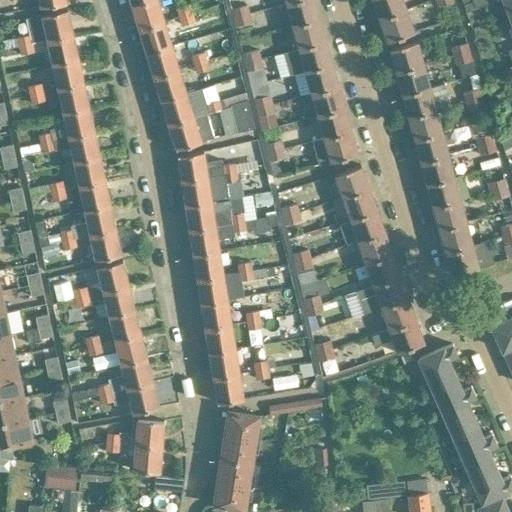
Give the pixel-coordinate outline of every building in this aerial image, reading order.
[(159,0),(148,0),(131,5),(139,29),(166,21),(159,0)] [(319,17),(314,0),(294,0),(285,2),(292,25),(319,17)] [(407,7),(404,0),(373,0),(379,17),(407,7)] [(511,13),(511,0),(476,0),(474,1),(473,1),(465,4),(467,11),(493,1),(495,4),(503,1),(509,15),(511,13)] [(250,12),(248,4),(231,8),(234,17),(250,12)] [(415,31),(407,7),(379,17),(388,40),(415,31)] [(73,34),(67,9),(43,14),(49,39),(73,34)] [(252,21),(250,12),(234,17),(236,25),(252,21)] [(325,40),(319,17),(292,25),(298,47),(325,40)] [(166,21),(139,29),(146,53),(173,44),(166,21)] [(33,43),(31,34),(18,37),(20,46),(33,43)] [(78,59),(73,34),(49,39),(54,64),(78,59)] [(332,62),(325,40),(298,47),(304,69),(332,62)] [(424,64),(418,40),(390,48),(396,71),(424,64)] [(471,51),(469,42),(451,46),(454,56),(471,51)] [(35,51),(33,43),(20,46),(21,53),(35,51)] [(180,68),(173,44),(146,53),(153,77),(180,68)] [(262,58),(260,49),(243,53),(245,62),(262,58)] [(208,59),(205,51),(192,55),(195,64),(208,59)] [(473,60),(471,51),(454,56),(456,64),(473,60)] [(264,67),(262,58),(245,62),(247,71),(264,67)] [(84,83),(78,59),(54,64),(59,88),(84,83)] [(210,68),(208,59),(195,64),(197,72),(210,68)] [(338,84),(332,62),(304,69),(311,92),(338,84)] [(431,87),(424,64),(396,71),(402,94),(431,87)] [(187,92),(180,68),(153,77),(160,100),(187,92)] [(44,92),(41,83),(28,85),(30,95),(44,92)] [(89,107),(84,83),(59,88),(64,113),(89,107)] [(344,107),(338,84),(311,92),(317,114),(344,107)] [(437,109),(431,87),(402,94),(408,116),(437,109)] [(483,96),(481,87),(464,91),(466,101),(483,96)] [(45,99),(44,92),(30,95),(32,102),(45,99)] [(195,116),(187,92),(160,100),(168,124),(195,116)] [(273,103),(271,94),(254,98),(256,107),(273,103)] [(485,105),(483,96),(466,101),(468,109),(485,105)] [(223,108),(220,99),(207,103),(210,112),(223,108)] [(256,127),(248,99),(231,104),(237,131),(256,127)] [(275,111),(273,103),(256,107),(259,115),(275,111)] [(94,132),(89,107),(64,113),(67,124),(50,128),(51,132),(39,134),(40,143),(94,132)] [(350,129),(344,107),(317,114),(323,137),(350,129)] [(443,131),(437,109),(408,116),(415,139),(443,131)] [(207,111),(195,116),(168,124),(175,148),(215,136),(207,111)] [(357,153),(350,129),(323,137),(313,139),(320,163),(330,160),(330,161),(357,153)] [(449,154),(443,131),(415,139),(421,162),(449,154)] [(511,131),(501,136),(505,147),(511,144),(511,131)] [(99,156),(94,132),(40,143),(42,151),(43,153),(71,147),(74,161),(99,156)] [(495,141),(493,132),(476,136),(478,145),(495,141)] [(284,147),(282,139),(265,143),(267,152),(284,147)] [(501,164),(495,141),(478,145),(484,168),(501,164)] [(14,154),(12,143),(0,145),(0,149),(1,157),(14,154)] [(287,156),(284,147),(267,152),(274,177),(283,174),(279,158),(287,156)] [(224,173),(222,164),(224,164),(223,159),(206,162),(204,150),(178,155),(182,180),(209,176),(224,173)] [(17,165),(14,154),(1,157),(4,168),(17,165)] [(455,177),(449,154),(421,162),(427,185),(455,177)] [(105,180),(99,156),(74,161),(79,185),(105,180)] [(224,173),(238,171),(236,162),(224,164),(222,164),(224,173)] [(368,187),(361,165),(334,174),(342,196),(368,187)] [(239,179),(238,171),(224,173),(225,181),(239,179)] [(211,187),(209,176),(182,180),(185,204),(213,200),(211,187)] [(461,200),(455,177),(427,185),(433,207),(461,200)] [(508,187),(505,177),(488,181),(491,191),(508,187)] [(65,188),(63,180),(50,183),(52,191),(65,188)] [(110,204),(105,180),(79,185),(71,187),(76,212),(85,210),(85,209),(110,204)] [(23,197),(21,186),(8,189),(11,200),(23,197)] [(376,209),(368,187),(342,196),(350,218),(376,209)] [(510,195),(508,187),(491,191),(493,199),(510,195)] [(67,197),(65,188),(52,191),(53,200),(67,197)] [(273,199),(271,190),(255,193),(257,202),(273,199)] [(26,208),(23,197),(11,200),(13,210),(26,208)] [(233,222),(231,213),(230,208),(215,211),(213,200),(185,204),(189,229),(233,222)] [(467,222),(461,200),(433,207),(439,229),(467,222)] [(300,211),(298,203),(281,206),(283,215),(300,211)] [(48,235),(45,219),(35,221),(41,245),(62,240),(75,237),(75,238),(91,235),(91,234),(115,229),(110,204),(85,209),(85,210),(86,215),(87,222),(72,225),(73,229),(48,235)] [(384,231),(376,209),(350,218),(351,220),(340,223),(347,243),(357,239),(357,240),(384,231)] [(231,213),(233,222),(245,220),(244,211),(231,213)] [(302,220),(300,211),(283,215),(285,224),(302,220)] [(245,220),(233,222),(234,231),(247,228),(254,227),(254,232),(271,229),(270,225),(279,223),(277,215),(269,217),(269,215),(245,219),(245,220)] [(221,249),(219,238),(235,235),(234,231),(233,222),(189,229),(193,254),(221,249)] [(473,244),(467,222),(439,229),(445,252),(473,244)] [(511,233),(511,223),(501,226),(503,236),(511,233)] [(32,239),(30,228),(17,231),(19,242),(32,239)] [(121,253),(115,229),(91,234),(91,235),(96,258),(121,253)] [(392,253),(384,231),(357,240),(365,262),(392,253)] [(511,242),(511,233),(503,236),(506,244),(509,243),(511,242)] [(77,246),(75,238),(75,237),(62,240),(64,249),(77,246)] [(35,250),(32,239),(19,242),(22,253),(35,250)] [(480,267),(473,244),(445,252),(451,275),(480,267)] [(284,249),(256,247),(255,261),(283,263),(284,249)] [(311,257),(309,248),(293,252),(295,261),(311,257)] [(225,273),(221,249),(193,254),(197,278),(225,273)] [(400,275),(392,253),(365,262),(373,284),(400,275)] [(317,280),(311,257),(295,261),(300,284),(317,280)] [(129,285),(122,259),(97,265),(103,291),(129,285)] [(253,269),(251,261),(239,262),(238,263),(240,271),(253,269)] [(268,276),(266,267),(263,267),(253,269),(240,271),(241,280),(268,276)] [(41,282),(39,271),(26,273),(28,284),(41,282)] [(201,303),(229,298),(225,273),(197,278),(201,303)] [(407,297),(400,275),(373,284),(381,306),(407,297)] [(322,303),(317,280),(300,284),(305,307),(322,303)] [(44,292),(41,282),(28,284),(31,295),(44,292)] [(135,309),(129,285),(103,291),(109,315),(135,309)] [(88,295),(86,286),(73,289),(75,298),(88,295)] [(91,303),(88,295),(75,298),(77,306),(91,303)] [(415,319),(407,297),(381,306),(389,328),(415,319)] [(249,320),(247,312),(247,307),(231,310),(229,298),(201,303),(205,327),(233,323),(249,320)] [(324,312),(322,303),(305,307),(308,315),(324,312)] [(141,333),(135,309),(109,315),(115,339),(141,333)] [(247,312),(249,320),(261,318),(259,310),(247,312)] [(0,334),(11,333),(6,311),(0,312),(0,334)] [(37,327),(50,324),(48,313),(35,316),(37,327)] [(502,350),(511,345),(511,320),(511,317),(491,326),(502,350)] [(261,318),(249,320),(250,329),(262,327),(261,318)] [(423,341),(415,319),(389,328),(389,329),(373,334),(376,344),(392,338),(397,351),(423,341)] [(237,348),(233,323),(205,327),(209,352),(237,348)] [(50,324),(37,327),(26,329),(29,342),(40,340),(40,338),(53,335),(50,324)] [(0,356),(15,354),(11,333),(0,334),(0,356)] [(147,357),(141,333),(115,339),(121,363),(147,357)] [(101,343),(98,334),(85,338),(87,346),(101,343)] [(334,348),(332,339),(315,342),(317,351),(334,348)] [(103,351),(101,343),(87,346),(89,354),(103,351)] [(460,382),(449,358),(457,355),(452,343),(443,347),(419,357),(435,393),(460,382)] [(511,345),(502,350),(511,372),(511,345)] [(241,372),(237,348),(209,352),(213,377),(240,372),(241,372)] [(335,357),(334,348),(317,351),(319,361),(335,357)] [(414,359),(411,352),(401,355),(404,363),(414,359)] [(0,379),(20,375),(15,354),(0,356),(0,379)] [(59,367),(57,356),(44,358),(46,369),(59,367)] [(99,395),(153,382),(147,357),(121,363),(124,375),(108,379),(110,383),(97,386),(97,387),(72,393),(74,401),(83,399),(83,398),(99,395)] [(255,361),(256,370),(268,368),(267,359),(255,361)] [(62,377),(59,367),(46,369),(49,380),(62,377)] [(269,376),(268,368),(256,370),(257,378),(269,376)] [(244,397),(240,372),(213,377),(217,401),(244,397)] [(0,401),(24,396),(20,375),(0,379),(0,401)] [(159,406),(153,382),(99,395),(101,403),(113,400),(115,404),(130,400),(133,412),(159,406)] [(476,418),(468,400),(476,396),(471,385),(462,389),(460,382),(435,393),(451,429),(476,418)] [(0,423),(29,417),(24,396),(0,401),(0,423)] [(323,405),(321,397),(321,396),(269,404),(270,414),(323,405)] [(68,409),(66,398),(53,401),(55,412),(68,409)] [(87,421),(83,399),(74,401),(79,423),(87,421)] [(71,420),(68,409),(55,412),(58,423),(71,420)] [(256,440),(259,415),(260,414),(227,409),(223,435),(256,440)] [(33,439),(29,417),(0,423),(0,446),(23,442),(24,444),(31,443),(30,440),(33,439)] [(161,446),(164,420),(138,418),(138,420),(134,420),(132,432),(119,431),(119,433),(108,432),(107,442),(120,443),(120,442),(129,443),(129,444),(161,446)] [(497,444),(492,433),(483,436),(476,418),(451,429),(467,465),(491,454),(488,448),(497,444)] [(93,445),(89,427),(89,426),(80,429),(83,447),(93,445)] [(403,462),(424,454),(416,434),(395,443),(403,462)] [(252,463),(256,440),(223,435),(220,458),(252,463)] [(64,441),(61,447),(62,457),(68,462),(75,460),(77,456),(75,444),(71,440),(64,441)] [(119,451),(120,443),(107,442),(106,450),(119,451)] [(159,471),(161,446),(129,444),(129,454),(134,455),(133,469),(159,471)] [(328,464),(326,447),(315,448),(316,465),(328,464)] [(502,478),(491,454),(467,465),(483,501),(507,490),(507,489),(511,487),(511,478),(510,474),(502,478)] [(248,486),(252,463),(220,458),(216,481),(248,486)] [(44,486),(75,489),(77,466),(47,463),(44,486)] [(81,478),(115,481),(116,471),(82,468),(81,478)] [(182,490),(184,476),(155,474),(154,488),(182,490)] [(428,491),(427,478),(407,480),(408,493),(408,494),(408,496),(429,493),(429,491),(428,491)] [(245,510),(248,486),(216,481),(213,505),(245,510)] [(337,502),(337,492),(327,493),(328,504),(338,503),(338,502),(337,502)] [(431,511),(429,493),(408,496),(409,511),(431,511)] [(508,511),(501,496),(477,507),(478,511),(508,511)] [(389,511),(388,499),(374,501),(375,511),(389,511)] [(473,511),(473,502),(463,503),(463,511),(473,511)] [(339,511),(338,503),(328,504),(311,506),(311,511),(339,511)]
